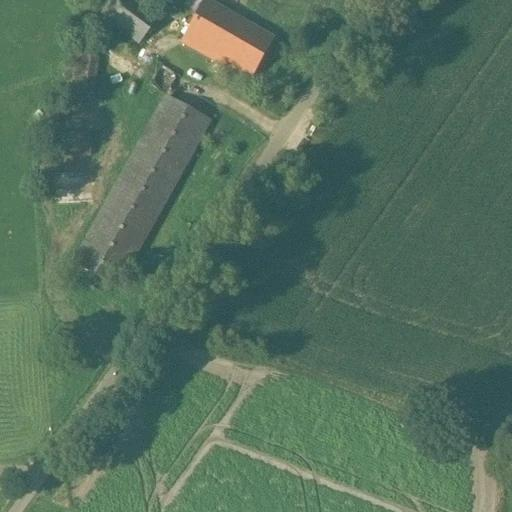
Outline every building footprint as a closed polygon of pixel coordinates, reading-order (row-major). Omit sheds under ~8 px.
[(138,46),(159,19),(132,0),(112,0),(100,18),(138,46)] [(254,77),(274,42),(205,3),(182,45),(226,70),(230,63),(254,77)] [(81,91),(94,93),(101,62),(92,60),(88,78),(84,77),(81,91)] [(119,291),(212,124),(165,97),(72,265),(119,291)] [(93,156),(94,135),(72,135),(71,155),(93,156)]
